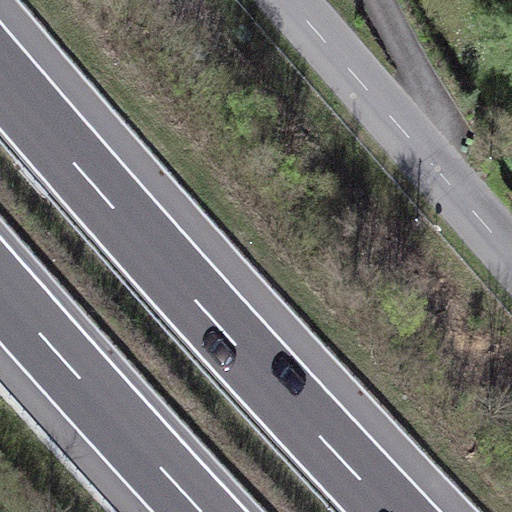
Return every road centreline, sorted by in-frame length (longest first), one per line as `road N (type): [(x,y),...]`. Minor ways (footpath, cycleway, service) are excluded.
road 1 (motorway): [(399,511),(0,60)]
road 2 (residential): [(289,0),(511,256)]
road 3 (motorway): [(0,300),(190,511)]
